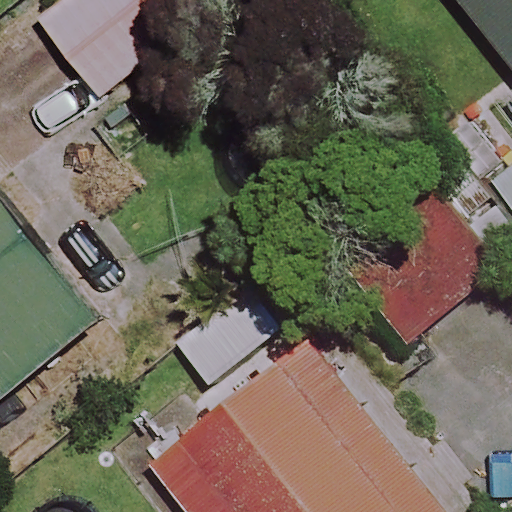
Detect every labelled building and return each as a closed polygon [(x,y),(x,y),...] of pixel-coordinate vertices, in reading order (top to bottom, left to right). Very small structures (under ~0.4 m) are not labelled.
[(79,0),(52,21),(111,97),(209,20),(193,0),(79,0)] [(511,0),(472,0),(511,49),(511,0)] [(0,416),(119,327),(0,169),(0,416)] [(511,269),(511,214),(498,197),(371,298),(412,349),(511,269)] [(458,511),(318,335),(159,461),(199,511),(458,511)]
